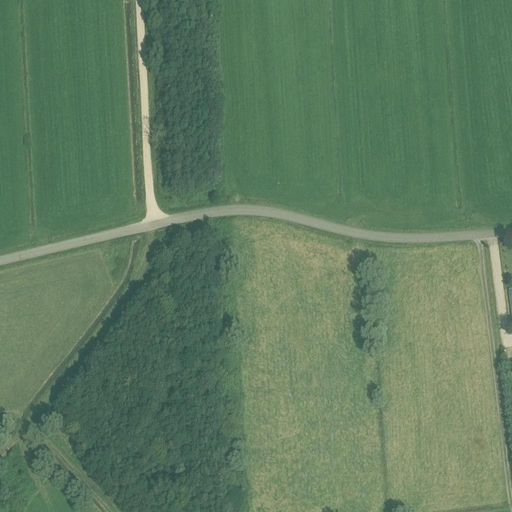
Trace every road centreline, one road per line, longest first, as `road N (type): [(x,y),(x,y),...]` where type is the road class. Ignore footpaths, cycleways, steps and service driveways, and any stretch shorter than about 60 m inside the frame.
road 1 (unclassified): [(0,261),(236,210),(397,238),(511,231)]
road 2 (track): [(511,503),(477,234)]
road 3 (track): [(138,0),(152,224)]
